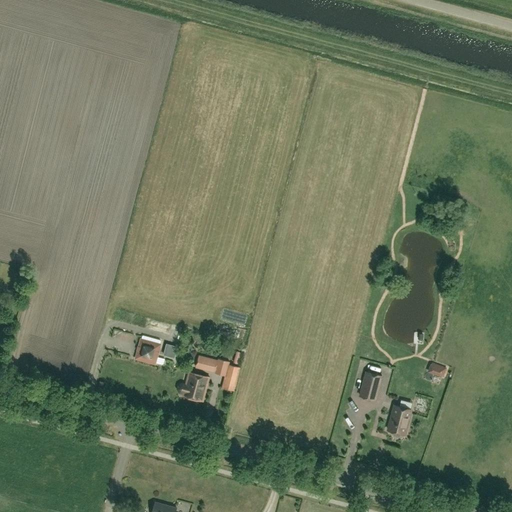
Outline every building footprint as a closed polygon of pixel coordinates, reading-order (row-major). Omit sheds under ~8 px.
[(169,323),(173,308),(146,301),(141,318),(151,321),(151,319),(169,323)] [(141,339),(135,358),(155,364),(160,344),(141,339)] [(215,373),(218,360),(198,355),(195,368),(215,373)] [(215,373),(225,376),(228,364),(229,365),(230,361),(218,358),(218,360),(215,373)] [(447,368),(432,363),(429,372),(444,377),(447,368)] [(222,387),(234,390),(240,367),(229,365),(228,364),(225,376),(222,387)] [(367,371),(360,395),(376,400),(382,376),(367,371)] [(183,393),(183,396),(203,401),(209,377),(189,372),(186,384),(182,383),(179,385),(178,389),(179,392),(183,393)] [(395,405),(392,417),(393,417),(392,421),(391,421),(388,430),(394,432),(394,433),(395,435),(400,436),(402,435),(402,434),(405,434),(411,409),(395,405)] [(175,511),(177,508),(155,502),(152,511),(175,511)]
